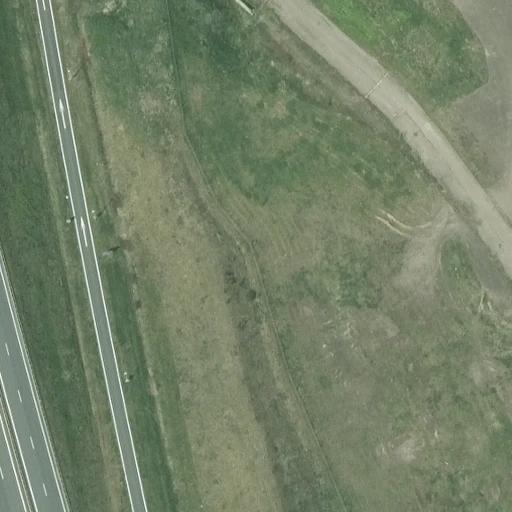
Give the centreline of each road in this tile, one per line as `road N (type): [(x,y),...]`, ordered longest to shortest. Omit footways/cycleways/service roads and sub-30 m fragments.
road 1 (trunk): [(138,511),(41,0)]
road 2 (trunk): [(51,511),(0,319)]
